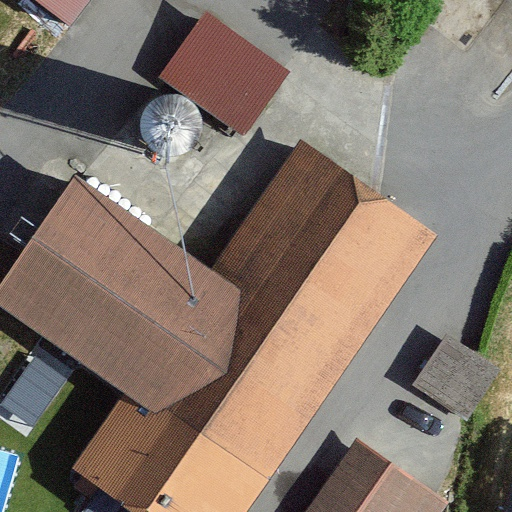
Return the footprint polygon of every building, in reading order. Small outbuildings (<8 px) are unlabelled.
[(101,0),(34,0),(76,32),(101,0)] [(246,130),(292,55),(203,0),(157,75),(246,130)] [(227,260),(85,164),(3,283),(148,382),(96,458),(175,511),(268,511),(466,224),(320,125),(227,260)] [(509,358),(455,326),(428,373),(482,404),(509,358)] [(448,511),(461,493),(364,429),(309,511),(448,511)]
